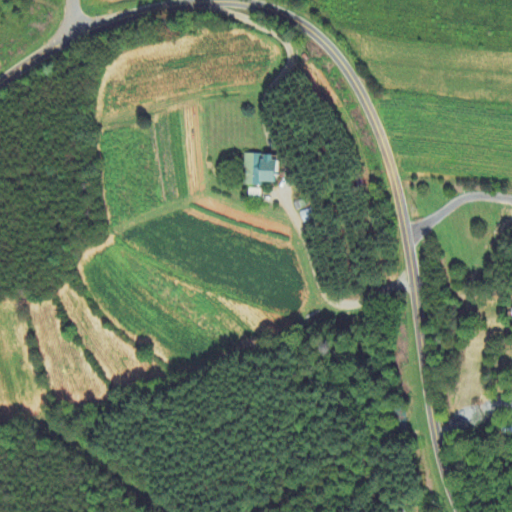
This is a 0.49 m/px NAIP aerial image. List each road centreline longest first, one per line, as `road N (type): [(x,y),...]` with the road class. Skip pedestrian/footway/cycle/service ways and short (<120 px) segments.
road 1 (residential): [(466,511),(438,456),(385,162),(324,43),(289,20),(217,0),(68,25)]
road 2 (residential): [(198,0),(282,46),(283,63),(255,103),(256,133),(319,294),(347,305),(374,298),(409,271)]
